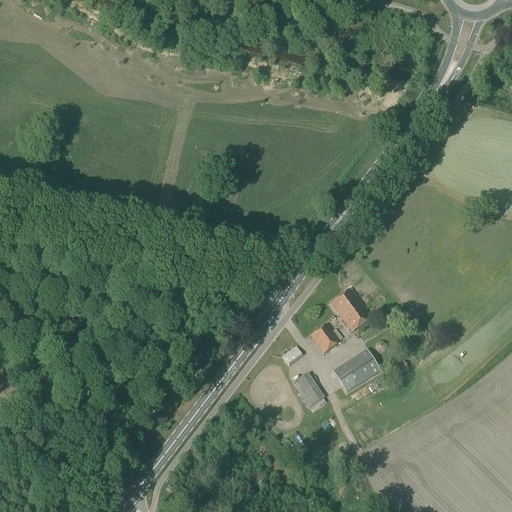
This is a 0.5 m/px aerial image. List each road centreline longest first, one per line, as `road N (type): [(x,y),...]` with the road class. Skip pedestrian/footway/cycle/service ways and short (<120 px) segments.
road 1 (primary): [(280,298),(427,107),(468,17)]
road 2 (tertiary): [(280,298),(0,225)]
road 3 (primary): [(124,504),(280,298)]
